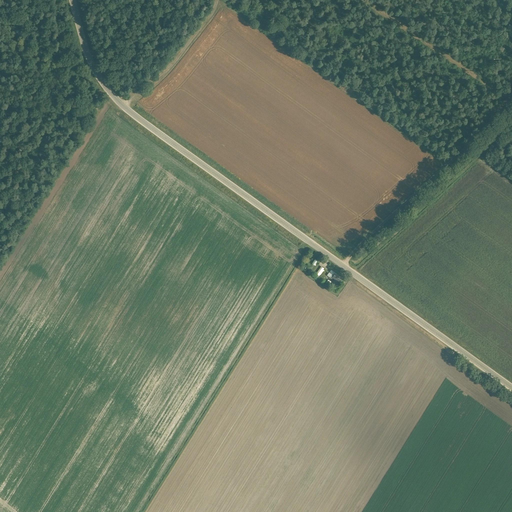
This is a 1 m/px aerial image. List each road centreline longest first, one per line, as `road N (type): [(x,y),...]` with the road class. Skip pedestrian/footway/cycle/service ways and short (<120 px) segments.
road 1 (tertiary): [(511,390),(125,107),(92,64),(72,0)]
road 2 (track): [(511,101),(342,266)]
road 3 (track): [(511,101),(369,0)]
road 4 (track): [(219,0),(125,107)]
